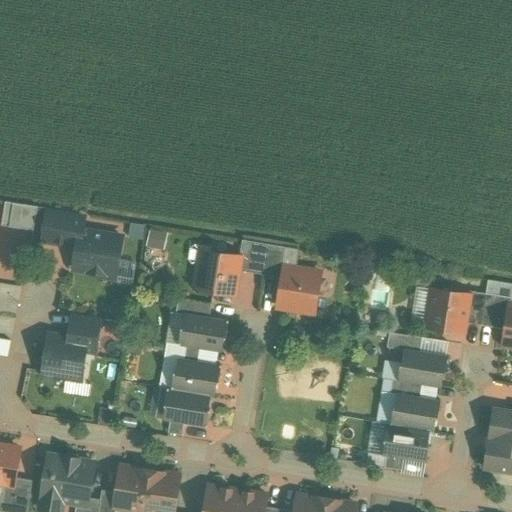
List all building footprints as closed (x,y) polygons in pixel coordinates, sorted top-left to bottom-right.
[(5,202),(1,225),(32,231),(36,208),(5,202)] [(85,215),(46,208),(39,242),(78,249),(77,255),(74,269),(88,272),(90,275),(105,277),(108,275),(109,265),(117,267),(123,233),(88,227),(85,215)] [(144,245),(161,249),(165,232),(148,228),(144,245)] [(298,251),(244,242),(241,258),(239,273),(282,278),(284,267),(296,269),(298,251)] [(241,258),(209,253),(208,263),(199,262),(195,287),(213,290),(214,292),(220,293),(222,292),(229,293),(230,285),(234,282),(237,283),(239,273),(241,258)] [(282,278),(278,300),(281,301),(284,304),(284,307),(314,312),(320,273),(296,269),(284,267),(282,278)] [(510,298),(511,284),(486,280),(484,294),(510,298)] [(473,294),(425,286),(417,330),(463,339),(473,294)] [(213,301),(233,305),(235,297),(214,293),(213,301)] [(511,304),(509,304),(503,345),(511,346),(511,304)] [(186,328),(181,327),(178,345),(219,352),(222,338),(226,339),(229,321),(188,314),(186,328)] [(103,324),(65,318),(62,343),(41,340),(35,384),(82,391),(87,352),(99,353),(103,324)] [(0,339),(0,355),(6,356),(9,341),(0,339)] [(448,356),(408,350),(405,364),(400,363),(398,381),(439,387),(441,373),(445,374),(448,356)] [(179,373),(174,372),(172,389),(212,396),(214,383),(218,383),(221,365),(181,359),(179,373)] [(172,389),(167,389),(165,406),(170,407),(167,421),(207,427),(210,410),(206,409),(208,396),(212,397),(212,396),(172,389)] [(441,401),(401,394),(398,408),(393,407),(391,424),(391,425),(432,431),(434,418),(438,419),(441,401)] [(511,411),(494,409),(490,438),(489,438),(484,469),(511,473),(511,411)] [(432,431),(391,425),(391,424),(387,424),(386,426),(384,441),(389,442),(386,456),(427,462),(429,445),(425,444),(427,431),(431,432),(432,431)] [(20,449),(0,446),(0,482),(14,485),(20,449)] [(94,463),(78,461),(79,459),(65,457),(65,458),(49,456),(41,503),(62,507),(63,501),(88,505),(94,463)] [(143,471),(121,467),(115,504),(123,505),(126,509),(143,511),(150,471),(143,470),(143,471)] [(150,471),(143,511),(165,511),(174,511),(180,477),(158,473),(158,472),(150,471)] [(209,486),(204,511),(234,511),(238,491),(209,486)] [(234,511),(264,511),(267,495),(238,491),(234,511)] [(320,499),(298,496),(294,511),(325,511),(327,499),(320,498),(320,499)] [(327,499),(325,511),(355,511),(357,505),(334,502),(335,500),(327,499)]
